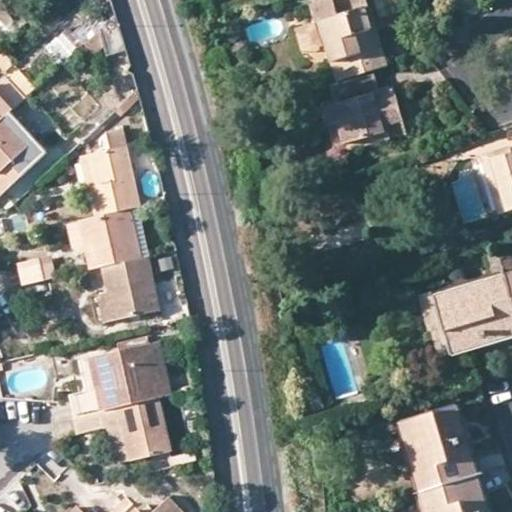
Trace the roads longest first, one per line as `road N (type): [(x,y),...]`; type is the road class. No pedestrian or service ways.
road 1 (secondary): [(126,0),(186,229),(235,511)]
road 2 (secondary): [(258,511),(200,181),(150,0)]
road 3 (residential): [(511,15),(484,36),(472,59),(480,85),(502,104),(511,102)]
